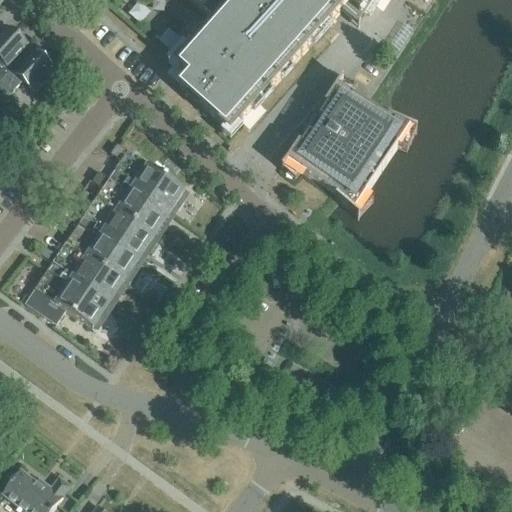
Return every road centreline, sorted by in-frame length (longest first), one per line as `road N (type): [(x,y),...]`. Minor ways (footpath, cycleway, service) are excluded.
road 1 (residential): [(436,327),(271,226),(122,88)]
road 2 (residential): [(280,457),(221,426),(100,393),(0,327)]
road 3 (residential): [(0,239),(122,88)]
road 4 (residential): [(344,489),(436,327)]
road 5 (residential): [(436,327),(511,176)]
